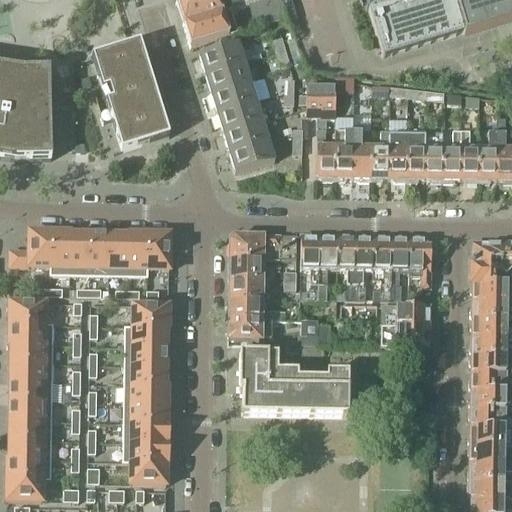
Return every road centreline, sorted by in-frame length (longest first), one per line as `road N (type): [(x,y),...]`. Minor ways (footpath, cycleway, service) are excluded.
road 1 (residential): [(199,511),(206,215)]
road 2 (residential): [(449,511),(459,225)]
road 3 (residential): [(206,215),(459,225)]
road 4 (residential): [(206,215),(145,0)]
road 5 (residential): [(0,206),(206,215)]
